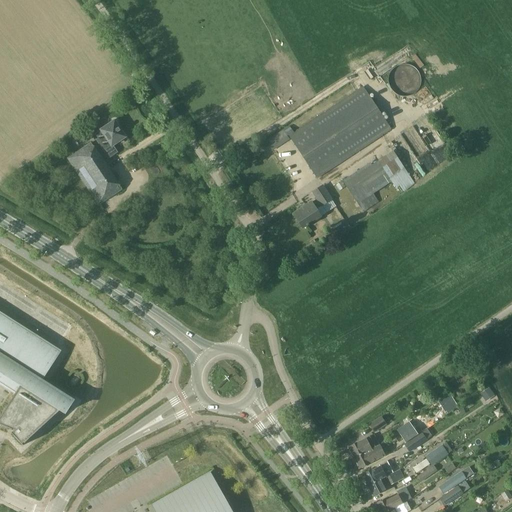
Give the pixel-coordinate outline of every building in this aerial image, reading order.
[(288,135),(317,179),(389,132),(390,131),(390,130),(391,130),(363,86),(288,135)] [(102,131),(96,134),(98,137),(96,139),(109,158),(117,152),(112,146),(125,137),(118,127),(118,123),(116,121),(113,120),(110,122),(109,125),(101,130),(102,131)] [(272,151),(290,140),(284,130),(266,141),(272,151)] [(98,206),(122,190),(91,143),(67,159),(98,206)] [(358,205),(392,182),(377,159),(342,181),(358,205)] [(243,161),(236,165),(241,172),(247,168),(243,161)] [(322,206),(331,200),(323,186),(313,192),(317,199),(322,206)] [(321,217),(316,209),(322,206),(317,199),(312,202),(294,214),(303,228),(321,217)] [(0,381),(17,392),(16,393),(0,418),(0,425),(8,429),(13,431),(13,430),(15,431),(12,433),(11,433),(23,446),(23,445),(23,444),(24,443),(25,444),(61,410),(65,413),(71,403),(39,383),(58,353),(0,315),(0,381)] [(440,402),(448,414),(459,407),(451,395),(440,402)] [(386,425),(381,418),(369,426),(374,433),(386,425)] [(431,436),(427,430),(404,445),(409,453),(426,441),(431,436)] [(353,459),(379,445),(374,435),(348,448),(350,452),(349,453),(348,454),(350,457),(351,458),(352,457),(353,459)] [(379,445),(353,459),(354,460),(353,460),(352,462),(354,465),(355,465),(356,465),(358,469),(372,462),(371,460),(383,454),(379,446),(380,446),(379,445)] [(448,455),(447,454),(442,446),(441,445),(424,456),(431,466),(448,455)] [(0,470),(4,472),(11,451),(0,447),(0,470)] [(417,474),(430,465),(427,460),(426,460),(413,469),(417,474)] [(368,486),(395,472),(389,462),(362,476),(368,486)] [(421,479),(438,470),(435,466),(419,475),(421,479)] [(400,470),(395,472),(368,486),(373,497),(386,490),(385,489),(391,485),(404,478),(400,470)] [(466,479),(462,472),(439,487),(443,494),(466,479)] [(232,511),(222,494),(211,473),(152,507),(154,511),(232,511)] [(467,490),(462,483),(447,493),(452,501),(463,494),(463,493),(467,490)] [(379,511),(385,511),(406,501),(412,498),(414,496),(410,489),(402,493),(389,499),(388,498),(375,504),(379,511)] [(406,501),(385,511),(407,511),(411,510),(406,501)]
